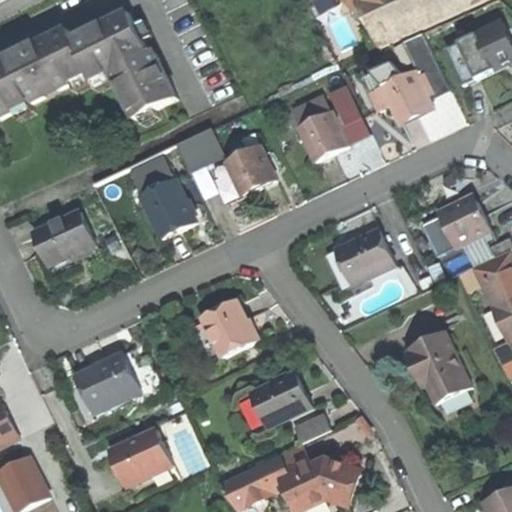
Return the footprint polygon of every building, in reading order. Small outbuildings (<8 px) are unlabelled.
[(490,0),(346,0),(362,15),(369,26),(383,50),(490,0)] [(0,115),(3,122),(50,100),(47,95),(61,89),(63,93),(95,77),(101,91),(120,82),(130,104),(140,122),(181,102),(158,54),(153,56),(133,16),(77,43),(72,32),(0,67),(0,115)] [(511,64),(511,37),(506,24),(464,44),(480,80),(498,71),(508,66),(511,64)] [(411,42),(423,68),(438,60),(426,35),(411,42)] [(467,86),(480,80),(464,44),(450,51),(467,86)] [(388,122),(399,116),(390,97),(403,91),(398,79),(373,90),(388,122)] [(399,116),(407,132),(424,124),(439,116),(423,81),(403,91),(390,97),(399,116)] [(299,119),(304,130),(337,114),(332,104),(299,119)] [(304,130),(321,164),(337,156),(353,149),(345,132),(340,122),(337,114),(304,130)] [(349,117),(340,122),(345,132),(354,128),(349,117)] [(213,129),(180,142),(192,173),(215,164),(209,148),(219,144),(213,129)] [(232,164),(248,198),(266,190),(282,183),(266,148),(232,164)] [(135,177),(143,195),(178,178),(170,160),(135,177)] [(143,195),(146,201),(181,184),(178,178),(143,195)] [(146,201),(166,242),(184,233),(201,225),(181,184),(146,201)] [(468,202),(459,206),(463,213),(481,205),(478,198),(468,202)] [(442,215),(459,251),(463,249),(495,234),(481,205),(463,213),(459,206),(442,215)] [(43,233),(59,268),(81,258),(101,249),(85,214),(43,233)] [(345,251),(362,286),(399,269),(381,233),(362,242),(345,251)] [(500,246),(495,234),(463,249),(469,264),(473,262),(495,252),(502,248),(500,246)] [(511,240),(500,246),(502,248),(495,252),(498,259),(511,252),(511,240)] [(357,289),(362,286),(345,251),(340,253),(357,289)] [(498,259),(495,252),(473,262),(477,269),(498,259)] [(511,252),(498,259),(477,269),(485,286),(511,273),(511,252)] [(511,301),(511,273),(485,286),(496,309),(511,301)] [(511,301),(496,309),(494,310),(510,345),(511,343),(511,301)] [(206,319),(226,361),(261,344),(249,320),(241,302),(206,319)] [(431,388),(440,407),(476,391),(450,335),(413,353),(414,356),(410,358),(418,374),(424,372),(431,388)] [(127,356),(109,365),(112,370),(130,362),(127,356)] [(99,370),(80,379),(98,418),(146,395),(130,362),(112,370),(109,365),(99,370)] [(426,391),(431,388),(424,372),(418,374),(422,383),(426,391)] [(255,396),(272,432),(315,411),(306,393),(298,375),(255,396)] [(0,453),(28,439),(20,422),(11,405),(0,410),(0,453)] [(298,432),(305,447),(333,434),(326,419),(298,432)] [(124,474),(132,490),(178,469),(161,432),(115,454),(124,474)] [(278,461),(285,476),(310,465),(303,449),(278,461)] [(38,453),(0,468),(0,474),(15,511),(19,511),(55,498),(38,453)] [(271,485),(286,479),(285,476),(278,461),(221,487),(238,511),(241,511),(276,496),(271,485)] [(312,468),(310,465),(285,476),(286,479),(287,481),(286,481),(300,511),(309,511),(329,502),(348,508),(360,471),(349,468),(338,465),(312,468)] [(489,511),(511,511),(511,494),(487,506),(489,511)]
